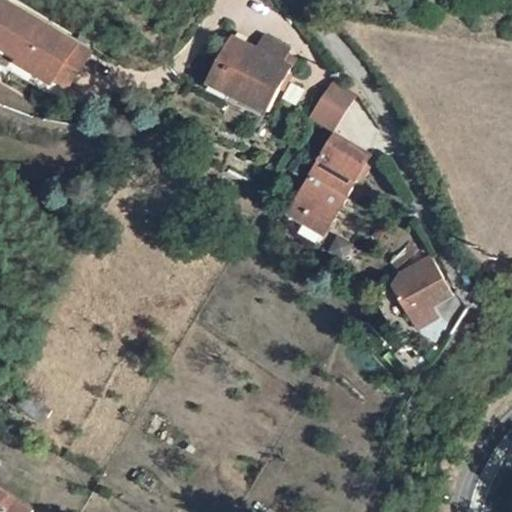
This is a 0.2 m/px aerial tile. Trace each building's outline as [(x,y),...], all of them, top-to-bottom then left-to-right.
[(87,50),(1,0),(0,0),(0,45),(67,86),(87,50)] [(289,80),(280,75),(284,68),(288,61),(263,47),(257,57),(253,64),(230,52),(209,87),(265,119),(289,80)] [(353,96),(333,83),(312,116),(332,129),(353,96)] [(305,224),(325,234),(370,157),(334,136),(295,202),(309,211),(305,224)] [(305,224),(309,211),(295,202),(284,220),(322,241),(325,234),(305,224)] [(408,273),(397,296),(411,319),(431,305),(454,291),(432,258),(408,273)] [(439,317),(431,305),(411,319),(418,332),(439,317)] [(0,511),(23,511),(25,510),(0,493),(0,511)]
